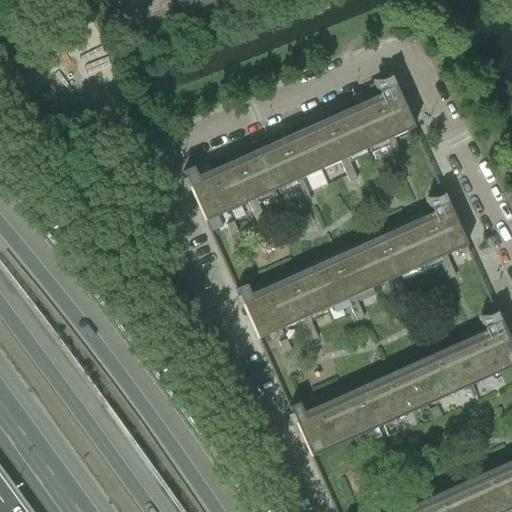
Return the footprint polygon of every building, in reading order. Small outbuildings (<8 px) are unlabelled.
[(176,0),(182,12),(183,12),(183,11),(207,1),(210,0),(176,0)] [(198,182),(196,177),(191,167),(182,172),(204,221),(206,220),(217,215),(247,202),(255,199),(293,181),(300,178),(339,161),(346,157),(385,140),(392,137),(412,128),(389,76),(367,86),(368,88),(369,89),(370,91),(372,92),(373,93),(376,94),(379,95),(381,100),(198,182)] [(392,137),(385,140),(390,151),(397,148),(392,137)] [(397,148),(390,151),(395,162),(402,159),(397,148)] [(346,157),(339,161),(344,172),(351,168),(346,157)] [(351,168),(344,172),(349,183),(356,179),(351,168)] [(300,178),(293,181),(298,192),(305,189),(300,178)] [(251,300),(249,295),(244,285),(234,289),(257,339),(300,319),(300,320),(307,316),(346,299),(353,296),(392,278),(400,275),(438,258),(445,254),(465,245),(437,182),(435,183),(432,185),(431,186),(430,187),(429,188),(428,190),(427,191),(427,193),(426,195),(426,196),(426,198),(426,200),(426,201),(427,203),(427,205),(428,206),(429,208),(430,209),(434,218),(251,300)] [(305,189),(298,192),(303,203),(310,200),(305,189)] [(255,199),(247,202),(252,213),(259,210),(255,199)] [(259,210),(252,213),(257,224),(264,221),(259,210)] [(217,215),(206,220),(211,231),(222,227),(217,215)] [(232,222),(225,225),(230,236),(237,233),(232,222)] [(445,254),(438,258),(443,269),(450,265),(445,254)] [(450,265),(443,269),(448,280),(455,276),(450,265)] [(400,275),(392,278),(397,289),(405,286),(400,275)] [(405,286),(397,289),(402,300),(409,297),(405,286)] [(353,296),(346,299),(351,310),(358,307),(353,296)] [(304,418),(302,413),(297,403),(287,407),(310,457),(353,437),(353,438),(511,366),(511,349),(490,300),(488,301),(487,302),(485,303),(483,305),(482,306),(481,308),(480,309),(480,311),(479,313),(479,314),(479,316),(479,318),(479,319),(480,321),(480,323),(481,324),(482,326),(483,327),(487,335),(304,418)] [(358,307),(351,310),(356,321),(363,318),(358,307)] [(307,316),(300,320),(305,330),(312,327),(307,316)] [(312,327),(305,330),(310,341),(317,338),(312,327)] [(286,339),(278,343),(283,354),(290,350),(286,339)] [(436,407),(429,410),(433,418),(440,415),(436,407)] [(511,465),(408,511),(501,511),(511,507),(511,465)]
